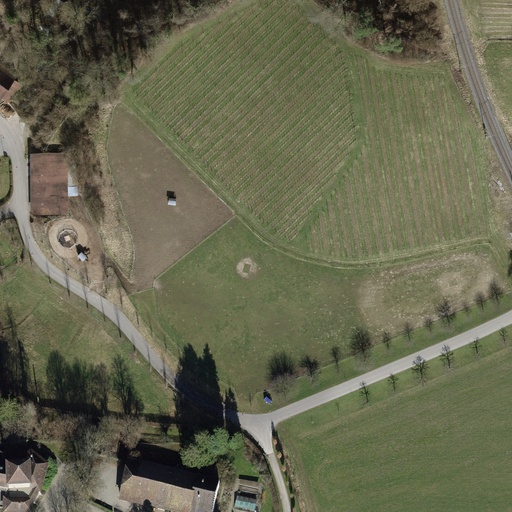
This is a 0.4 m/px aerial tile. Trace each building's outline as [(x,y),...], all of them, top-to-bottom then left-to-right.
[(0,61),(0,99),(18,74),(0,61)] [(67,152),(29,153),(31,215),(69,214),(67,152)] [(102,443),(103,443),(103,439),(102,438),(102,437),(101,436),(99,436),(98,435),(96,436),(95,436),(94,437),(94,438),(94,440),(94,441),(94,443),(96,444),(97,444),(98,444),(100,444),(101,444),(102,443)] [(0,502),(1,502),(0,506),(0,507),(5,508),(4,511),(31,511),(32,511),(32,501),(38,491),(41,493),(48,466),(36,456),(30,453),(30,455),(28,454),(26,455),(25,455),(24,456),(20,470),(8,470),(8,474),(2,473),(3,454),(0,453),(0,502)] [(213,511),(220,485),(129,463),(121,499),(121,498),(151,508),(152,506),(174,511),(213,511)]
